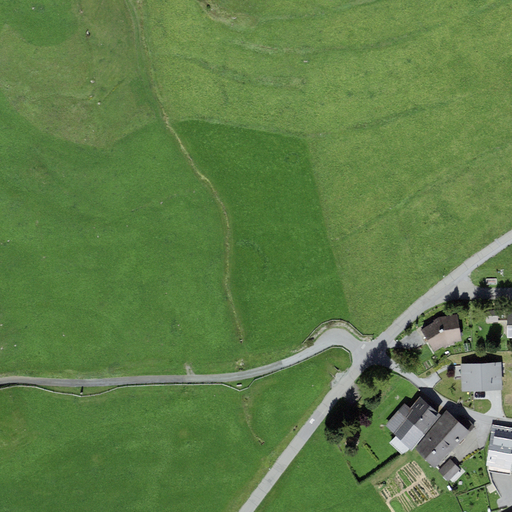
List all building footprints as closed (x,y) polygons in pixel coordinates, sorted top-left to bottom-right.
[(434,320),(421,329),(434,351),(444,345),(445,347),(455,343),(454,341),(461,340),(456,314),(440,316),(433,318),(434,320)] [(502,364),(461,365),(461,390),(481,389),(503,388),(502,364)] [(404,402),(386,423),(397,434),(390,441),(403,454),(410,447),(412,449),(440,414),(424,401),(419,396),(410,407),(404,402)] [(466,415),(463,416),(458,421),(454,416),(447,410),(417,447),(434,466),(446,455),(474,426),(466,415)] [(511,428),(493,425),(486,465),(511,470),(511,428)] [(450,459),(438,470),(448,480),(459,469),(450,459)]
